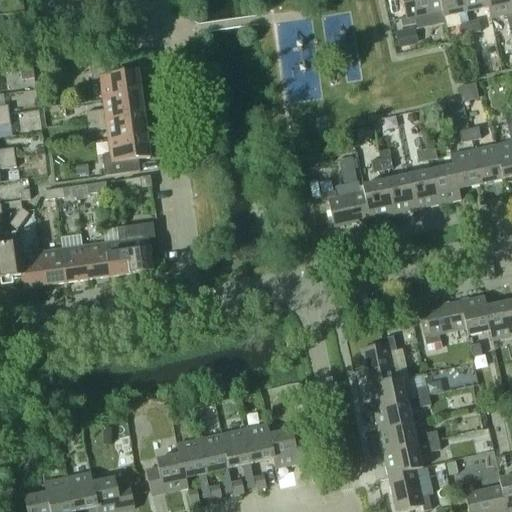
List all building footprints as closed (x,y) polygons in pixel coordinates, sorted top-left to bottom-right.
[(106,0),(80,0),(82,15),(107,12),(106,0)] [(436,25),(429,0),(401,0),(405,19),(400,20),(402,28),(416,25),(414,18),(419,16),(422,28),(436,25)] [(443,19),(462,15),(458,0),(429,0),(436,25),(444,24),(443,19)] [(486,0),(458,0),(462,15),(487,9),(488,9),(486,0)] [(509,33),(511,32),(511,12),(509,0),(486,0),(488,9),(487,9),(490,19),(506,16),(509,33)] [(471,35),(480,33),(478,21),(468,23),(471,35)] [(471,35),(468,23),(459,25),(461,37),(471,35)] [(15,37),(27,36),(28,35),(26,24),(13,26),(15,37)] [(413,29),(396,33),(399,48),(417,44),(413,29)] [(100,86),(102,98),(140,93),(138,71),(116,74),(114,63),(89,66),(92,87),(100,86)] [(21,81),(33,79),(34,79),(32,68),(20,70),(21,81)] [(465,85),(468,101),(484,98),(480,81),(465,85)] [(143,115),(140,93),(102,98),(104,111),(85,113),(87,123),(143,115)] [(0,107),(0,116),(8,115),(7,106),(0,107)] [(0,116),(0,127),(10,126),(8,115),(0,116)] [(147,137),(143,115),(87,123),(88,133),(106,130),(108,143),(147,137)] [(511,178),(511,125),(506,126),(510,144),(495,147),(503,181),(511,178)] [(471,142),(480,140),(478,129),(468,131),(471,142)] [(471,142),(468,131),(459,133),(461,144),(471,142)] [(101,156),(104,177),(139,173),(138,161),(150,159),(147,137),(108,143),(110,155),(101,156)] [(35,147),(35,156),(45,156),(44,146),(35,147)] [(503,181),(495,147),(473,152),(480,186),(503,181)] [(0,150),(0,160),(14,159),(13,149),(0,150)] [(427,162),(437,160),(434,149),(425,151),(427,162)] [(427,162),(425,151),(415,153),(418,164),(427,162)] [(480,186),(473,152),(450,157),(452,167),(453,167),(458,191),(480,186)] [(339,161),(344,185),(361,182),(357,163),(353,164),(352,158),(339,161)] [(383,172),(392,170),(390,158),(380,161),(383,172)] [(0,170),(16,169),(14,159),(0,160),(0,170)] [(383,172),(380,161),(371,163),(374,174),(383,172)] [(88,166),(76,168),(77,176),(89,175),(88,166)] [(453,167),(452,167),(425,173),(433,207),(460,201),(458,191),(453,167)] [(433,207),(425,173),(400,179),(407,213),(433,207)] [(140,179),(124,181),(126,190),(141,188),(140,179)] [(381,218),(407,213),(400,179),(374,184),(381,218)] [(107,193),(105,183),(96,185),(97,194),(107,193)] [(356,224),(381,218),(374,184),(362,187),(363,194),(350,197),(356,224)] [(97,194),(96,185),(86,186),(87,195),(97,194)] [(64,199),(63,189),(53,191),(54,200),(64,199)] [(19,192),(20,202),(30,200),(28,191),(19,192)] [(54,200),(53,191),(43,192),(44,201),(54,200)] [(333,229),(356,224),(350,197),(336,200),(335,193),(320,196),(322,204),(328,202),(333,229)] [(21,209),(15,217),(23,223),(29,215),(21,209)] [(17,231),(23,223),(15,217),(9,225),(17,231)] [(130,276),(153,272),(148,240),(154,239),(152,224),(123,228),(130,276)] [(118,243),(104,245),(109,278),(130,276),(123,228),(116,229),(118,243)] [(22,290),(45,287),(40,254),(19,257),(18,245),(4,247),(9,280),(20,279),(22,290)] [(104,245),(82,248),(87,281),(109,278),(104,245)] [(0,281),(9,280),(4,247),(0,247),(0,281)] [(82,248),(61,251),(66,284),(87,281),(82,248)] [(61,251),(40,254),(45,287),(66,284),(61,251)] [(467,337),(489,332),(490,332),(485,309),(486,308),(484,298),(454,305),(460,331),(465,330),(467,337)] [(491,342),(511,337),(511,320),(508,303),(486,308),(485,309),(490,332),(489,332),(491,342)] [(438,336),(460,331),(454,305),(424,311),(429,338),(424,339),(425,347),(440,343),(438,336)] [(360,350),(366,378),(393,372),(389,353),(396,352),(393,337),(385,339),(386,345),(360,350)] [(481,356),(479,344),(470,346),(472,358),(481,356)] [(372,405),(406,397),(402,379),(395,380),(393,372),(366,378),(372,405)] [(426,388),(415,390),(417,399),(428,397),(426,388)] [(372,405),(378,432),(412,424),(406,397),(372,405)] [(428,397),(417,399),(419,408),(430,406),(428,397)] [(384,459),(417,451),(412,424),(378,432),(384,459)] [(268,437),(269,436),(267,426),(243,431),(251,465),(272,460),(273,460),(268,437)] [(229,470),(251,465),(243,431),(221,436),(229,470)] [(273,460),(272,460),(274,471),(311,462),(306,437),(293,440),(292,431),(269,436),(268,437),(273,460)] [(426,444),(438,441),(436,432),(424,435),(426,444)] [(207,475),(229,470),(221,436),(200,441),(207,475)] [(185,479),(207,475),(200,441),(176,446),(178,456),(179,456),(184,480),(185,479)] [(438,441),(426,444),(428,453),(440,450),(438,441)] [(384,459),(390,485),(416,480),(414,471),(422,470),(417,451),(384,459)] [(179,456),(178,456),(156,461),(158,469),(145,472),(151,498),(188,489),(185,479),(184,480),(179,456)] [(506,469),(504,457),(495,459),(497,470),(506,469)] [(446,465),(449,477),(458,475),(455,463),(446,465)] [(73,511),(79,511),(95,509),(96,508),(91,485),(92,484),(90,474),(67,479),(73,511)] [(254,479),(256,491),(266,489),(263,477),(254,479)] [(494,489),(499,511),(511,511),(511,477),(498,481),(500,488),(494,489)] [(50,511),(73,511),(67,479),(43,484),(46,494),(47,494),(50,511)] [(96,508),(95,509),(96,511),(128,511),(134,511),(129,485),(117,488),(115,479),(92,484),(91,485),(96,508)] [(416,480),(390,485),(395,511),(400,511),(422,507),(422,511),(426,511),(431,511),(428,497),(420,498),(416,480)] [(234,496),(244,494),(241,482),(232,484),(234,496)] [(467,511),(499,511),(494,489),(473,494),(471,486),(457,490),(459,497),(464,496),(467,511)] [(212,501),(221,499),(219,487),(209,489),(212,501)] [(190,506),(199,504),(197,492),(187,494),(190,506)] [(50,511),(47,494),(46,494),(23,499),(25,508),(13,510),(13,511),(50,511)]
